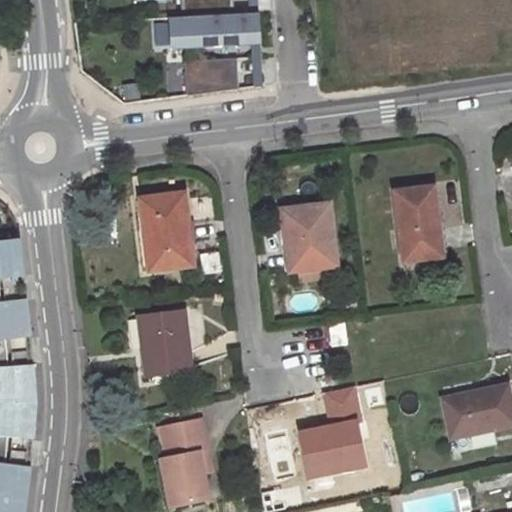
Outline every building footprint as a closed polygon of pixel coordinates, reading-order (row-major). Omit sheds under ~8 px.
[(212,0),(180,0),(181,19),(234,17),(232,1),(213,2),(212,0)] [(169,20),(170,48),(260,44),(258,15),(234,17),(181,19),(169,20)] [(217,61),(184,63),(186,98),(238,90),(237,75),(218,76),(217,61)] [(237,75),(237,61),(217,61),(218,76),(237,75)] [(438,256),(429,187),(394,192),(403,261),(438,256)] [(192,267),(183,197),(139,203),(149,273),(192,267)] [(337,268),(328,207),(281,214),(286,247),(292,247),(296,273),(337,268)] [(0,511),(23,511),(29,467),(5,462),(7,434),(32,436),(34,400),(32,365),(7,367),(5,336),(30,334),(25,299),(1,302),(0,296),(0,277),(22,274),(18,239),(0,241),(0,511)] [(0,296),(1,302),(25,299),(22,274),(0,277),(0,296)] [(191,371),(183,314),(140,320),(148,377),(191,371)] [(334,348),(348,346),(346,321),(331,323),(334,348)] [(7,367),(32,365),(30,334),(5,336),(7,367)] [(511,427),(511,399),(509,385),(443,400),(451,440),(511,427)] [(209,452),(204,421),(166,429),(173,460),(166,462),(175,508),(212,500),(203,453),(209,452)] [(366,469),(357,423),(303,434),(311,480),(366,469)] [(32,436),(7,434),(5,462),(29,467),(31,452),(32,436)]
